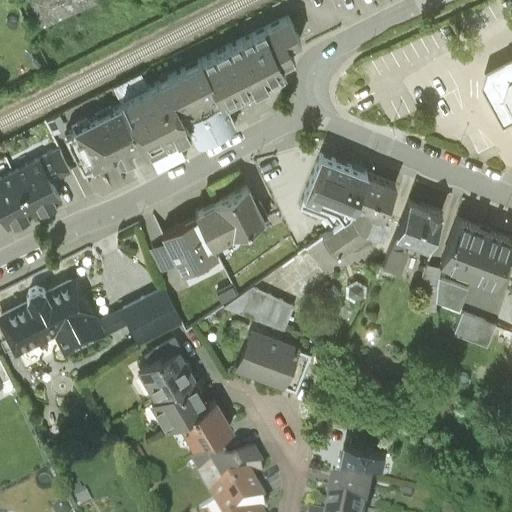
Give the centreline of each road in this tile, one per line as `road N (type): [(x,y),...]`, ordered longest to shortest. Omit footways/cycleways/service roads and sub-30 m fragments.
road 1 (residential): [(0,271),(296,114)]
road 2 (residential): [(511,198),(296,114)]
road 3 (residential): [(296,114),(303,75),(316,57),(429,0)]
road 4 (residential): [(292,511),(288,441),(241,387)]
